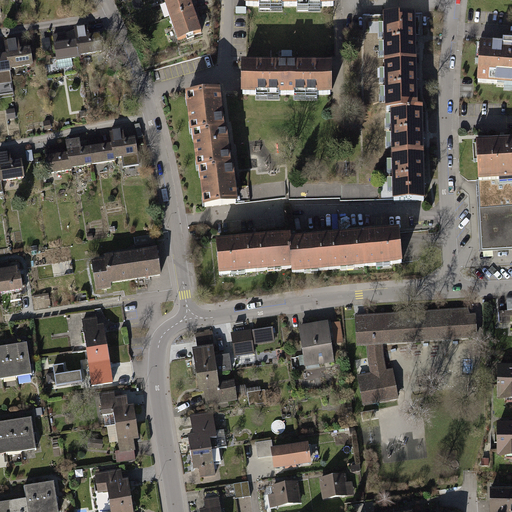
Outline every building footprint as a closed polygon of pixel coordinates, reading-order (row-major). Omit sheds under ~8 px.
[(190,0),(169,0),(163,2),(168,16),(193,8),(190,0)] [(289,6),(288,0),(243,0),(244,6),(258,6),(258,10),(282,10),(282,6),(289,6)] [(333,5),(333,0),(288,0),(289,6),(296,6),(296,10),(319,10),(319,5),(333,5)] [(193,8),(168,16),(176,41),(201,33),(193,8)] [(381,17),(383,63),(415,62),(414,16),(381,17)] [(75,29),(76,40),(78,55),(101,52),(99,34),(88,36),(87,27),(75,29)] [(64,34),(52,35),(54,61),(56,61),(57,70),(73,68),(72,59),(78,59),(78,55),(76,40),(65,42),(64,34)] [(4,42),(6,54),(9,69),(31,66),(27,39),(4,42)] [(511,86),(511,44),(479,43),(476,83),(511,86)] [(0,72),(9,71),(9,69),(6,54),(0,54),(0,72)] [(44,72),(52,72),(51,57),(43,58),(44,72)] [(383,63),(384,109),(389,109),(417,108),(415,62),(383,63)] [(285,96),(285,63),(240,63),(240,96),(255,96),(255,99),(278,99),(278,96),(285,96)] [(330,96),(330,63),(285,63),(285,96),(293,96),(293,99),(317,99),(317,96),(330,96)] [(223,129),(218,91),(184,95),(189,133),(191,133),(223,129)] [(417,108),(389,109),(390,155),(423,154),(421,108),(417,108)] [(13,109),(5,110),(6,119),(15,118),(13,109)] [(223,129),(191,133),(195,170),(197,170),(230,166),(226,128),(223,129)] [(109,131),(112,145),(114,159),(137,156),(134,139),(124,141),(122,129),(109,131)] [(87,139),(88,148),(91,166),(114,162),(114,159),(112,145),(101,146),(100,137),(87,139)] [(511,180),(511,139),(474,142),(477,182),(511,180)] [(65,142),(67,154),(69,169),(91,166),(88,148),(79,150),(78,140),(65,142)] [(55,146),(43,148),(48,175),(70,172),(69,169),(67,154),(56,155),(55,146)] [(0,155),(0,172),(1,182),(24,178),(22,162),(11,163),(10,154),(0,155)] [(423,154),(390,155),(392,201),(424,200),(423,154)] [(230,166),(197,170),(201,207),(238,203),(236,188),(233,166),(230,166)] [(478,211),(511,209),(511,180),(477,182),(478,211)] [(240,188),(236,188),(238,203),(238,205),(242,205),(285,201),(285,182),(240,188)] [(511,209),(478,211),(480,253),(511,251),(511,209)] [(398,230),(362,233),(365,269),(401,266),(398,230)] [(362,233),(325,236),(328,272),(365,269),(362,233)] [(289,239),(288,234),(251,238),(254,273),(291,269),(289,239)] [(325,236),(289,239),(291,269),(292,275),(328,272),(325,236)] [(254,273),(251,238),(214,241),(217,276),(254,273)] [(128,252),(133,280),(161,275),(156,247),(128,252)] [(133,280),(128,252),(103,256),(104,260),(91,262),(96,292),(111,289),(110,283),(133,280)] [(0,265),(0,293),(21,290),(17,268),(7,270),(7,264),(0,265)] [(357,347),(367,346),(369,368),(370,375),(358,377),(363,407),(398,400),(392,369),(385,370),(384,361),(383,346),(478,340),(476,314),(470,314),(468,308),(355,315),(357,347)] [(82,321),(86,352),(106,349),(102,324),(97,325),(96,319),(82,321)] [(329,325),(329,322),(299,327),(305,366),(335,362),(333,347),(344,345),(340,324),(329,325)] [(255,355),(252,331),(232,334),(235,358),(255,355)] [(254,335),(256,347),(276,344),(274,332),(254,335)] [(195,377),(216,374),(216,369),(227,368),(226,357),(214,359),(212,341),(195,344),(196,351),(191,352),(195,377)] [(28,345),(13,347),(18,378),(33,375),(28,345)] [(13,347),(0,348),(0,357),(4,380),(18,378),(13,347)] [(109,371),(106,349),(86,352),(90,383),(105,380),(104,372),(109,371)] [(52,368),(53,377),(45,378),(46,385),(54,384),(55,388),(81,385),(80,373),(64,376),(63,366),(52,368)] [(511,367),(497,367),(497,401),(511,400),(511,367)] [(216,374),(195,377),(198,394),(202,393),(204,407),(236,403),(232,381),(218,384),(216,374)] [(116,427),(135,424),(133,406),(128,407),(126,397),(114,398),(113,394),(98,396),(103,429),(116,427)] [(189,454),(210,450),(209,441),(214,440),(210,414),(189,417),(192,436),(186,437),(189,454)] [(36,450),(31,419),(17,421),(22,452),(36,450)] [(22,452),(17,421),(2,424),(7,455),(22,452)] [(135,424),(116,427),(119,453),(134,451),(132,442),(138,441),(135,424)] [(511,425),(498,425),(497,457),(511,456),(511,425)] [(102,442),(89,440),(88,449),(101,451),(102,442)] [(311,466),(307,445),(274,450),(272,442),(256,445),(258,460),(272,458),(274,472),(311,466)] [(219,445),(213,446),(216,469),(223,468),(219,445)] [(210,450),(189,454),(192,470),(195,469),(197,479),(215,476),(210,450)] [(135,462),(134,451),(119,453),(115,453),(117,464),(135,462)] [(358,466),(350,468),(351,476),(360,474),(358,466)] [(108,503),(130,500),(128,480),(122,481),(121,470),(93,473),(96,494),(107,493),(108,503)] [(346,486),(345,477),(319,481),(323,503),(353,497),(351,485),(346,486)] [(58,511),(54,483),(39,485),(42,511),(58,511)] [(248,483),(234,485),(236,499),(251,497),(248,483)] [(302,503),(299,484),(273,488),(274,495),(268,496),(270,509),(302,503)] [(42,511),(39,485),(23,488),(25,501),(27,511),(42,511)] [(510,511),(510,490),(492,490),(492,511),(510,511)] [(199,511),(220,511),(217,492),(202,494),(205,510),(199,511)] [(131,511),(130,500),(108,503),(108,511),(131,511)] [(27,511),(25,501),(11,503),(12,511),(27,511)] [(12,511),(11,503),(0,504),(0,511),(12,511)]
